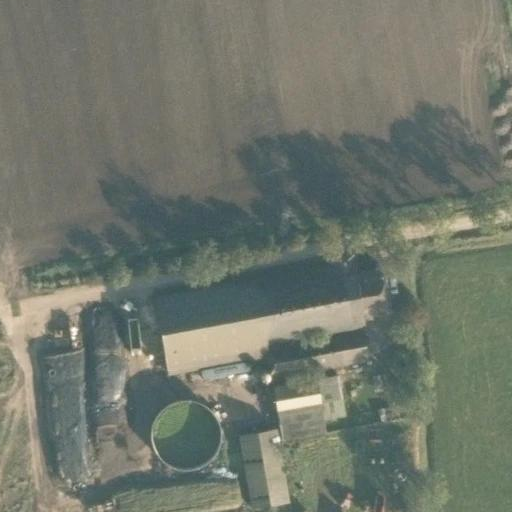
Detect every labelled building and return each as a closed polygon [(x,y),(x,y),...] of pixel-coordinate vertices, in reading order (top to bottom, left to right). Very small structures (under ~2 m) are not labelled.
[(353,262),(351,253),(331,257),(332,266),(154,299),(167,373),(266,355),(270,379),(367,360),(361,326),(364,326),(363,321),(372,320),(371,314),(388,311),(382,269),(356,273),(354,262),(353,262)] [(106,312),(79,315),(81,328),(107,325),(106,312)] [(126,355),(88,358),(94,448),(132,446),(126,355)] [(337,374),(316,378),(322,419),(344,416),(337,374)] [(324,432),(315,378),(271,385),(280,440),(324,432)] [(155,406),(161,457),(214,451),(208,399),(155,406)] [(290,500),(277,427),(238,434),(251,507),(290,500)] [(11,442),(0,442),(0,463),(12,463),(11,442)]
